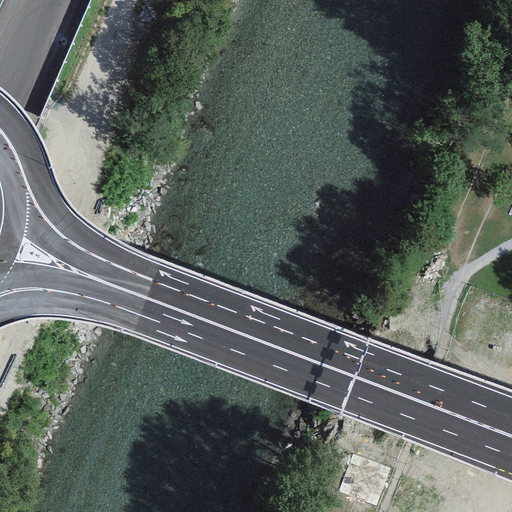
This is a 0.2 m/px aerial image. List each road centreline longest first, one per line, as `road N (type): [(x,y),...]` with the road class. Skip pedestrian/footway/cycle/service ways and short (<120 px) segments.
road 1 (primary): [(511,416),(88,253),(46,220),(20,174)]
road 2 (primary): [(0,294),(44,289),(98,300),(511,457)]
road 3 (track): [(135,0),(0,348)]
